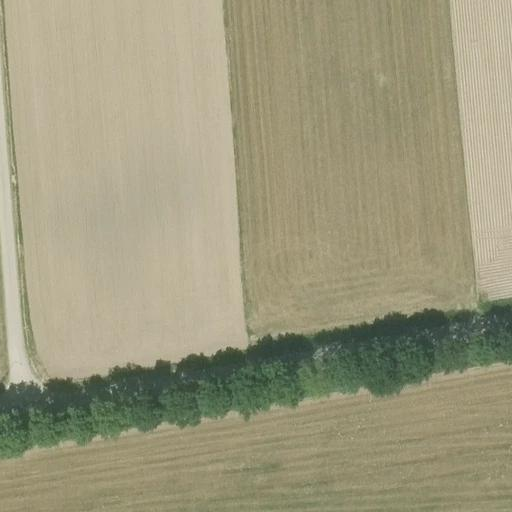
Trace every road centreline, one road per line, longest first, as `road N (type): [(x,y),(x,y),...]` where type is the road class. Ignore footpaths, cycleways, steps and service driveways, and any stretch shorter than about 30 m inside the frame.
road 1 (tertiary): [(511,323),(21,410)]
road 2 (unclassified): [(21,410),(0,169)]
